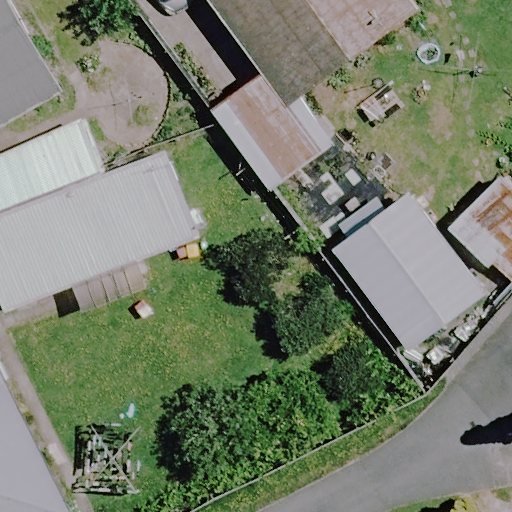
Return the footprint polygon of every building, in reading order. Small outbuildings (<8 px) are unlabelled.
[(0,0),(0,134),(68,95),(13,0),(0,0)] [(424,11),(414,0),(207,0),(266,78),(213,117),(272,196),(339,146),(305,100),(424,11)] [(107,184),(84,129),(0,164),(0,289),(11,316),(75,289),(88,320),(152,293),(140,266),(202,240),(167,158),(107,184)] [(487,300),(412,200),(338,257),(413,356),(487,300)] [(0,511),(77,511),(0,352),(0,511)]
